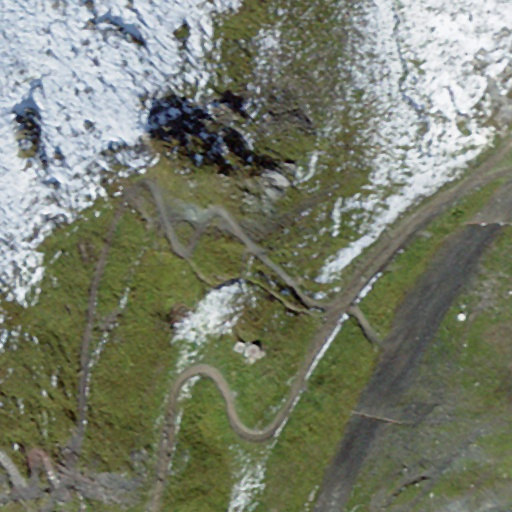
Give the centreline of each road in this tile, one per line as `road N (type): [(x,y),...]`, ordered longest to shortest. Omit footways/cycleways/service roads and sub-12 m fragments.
road 1 (track): [(511,199),(450,275),(405,354)]
road 2 (track): [(335,511),(405,354)]
